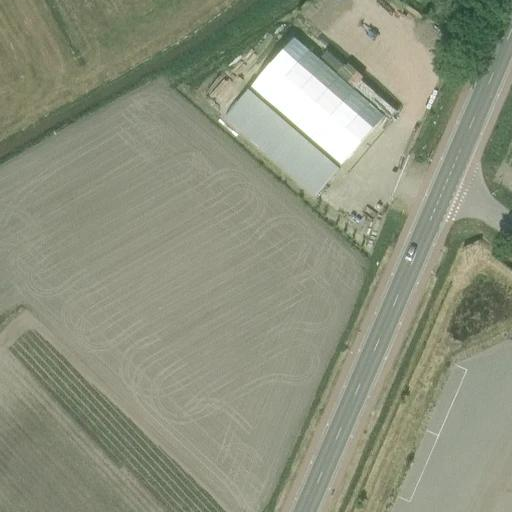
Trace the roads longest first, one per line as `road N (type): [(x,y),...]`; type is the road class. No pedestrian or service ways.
road 1 (primary): [(303,511),(441,190)]
road 2 (primary): [(441,190),(511,26)]
